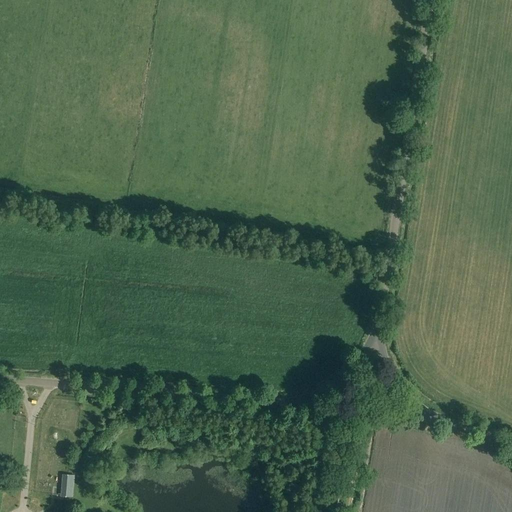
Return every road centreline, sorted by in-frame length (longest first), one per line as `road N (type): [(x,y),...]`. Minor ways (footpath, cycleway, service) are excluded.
road 1 (unclassified): [(376,331),(429,0)]
road 2 (unclassified): [(304,405),(0,379)]
road 3 (unclassified): [(435,420),(304,405)]
